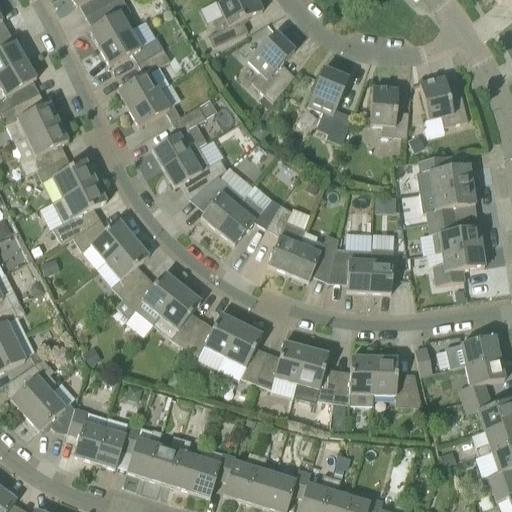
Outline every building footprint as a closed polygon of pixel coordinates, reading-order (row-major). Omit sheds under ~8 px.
[(98,0),(104,9),(120,0),(69,0),(76,11),(95,0),(98,0)] [(98,52),(130,33),(123,20),(130,16),(120,0),(104,9),(111,20),(87,34),(98,52)] [(254,0),(233,0),(232,0),(216,8),(221,19),(213,23),(218,35),(207,40),(213,52),(247,36),(242,24),(261,15),(254,0)] [(137,68),(162,53),(156,42),(140,51),(130,33),(98,52),(109,71),(130,58),(137,68)] [(275,37),(261,51),(248,65),(260,77),(251,86),(271,105),(287,88),(274,75),(293,55),(275,37)] [(0,78),(25,64),(14,46),(0,54),(0,78)] [(127,113),(158,95),(147,77),(169,64),(162,53),(137,68),(143,79),(116,95),(127,113)] [(1,117),(33,100),(27,88),(35,83),(25,64),(0,78),(0,114),(1,116),(1,117)] [(323,72),(315,91),(307,111),(322,117),(315,133),(327,138),(325,143),(339,149),(351,121),(334,114),(347,82),(323,72)] [(418,88),(427,125),(441,121),(443,131),(467,126),(461,101),(449,104),(443,82),(418,88)] [(371,92),(370,112),(369,130),(382,131),(382,140),(405,141),(408,117),(395,116),(397,94),(371,92)] [(171,127),(180,122),(173,110),(169,112),(158,95),(127,113),(138,131),(164,116),(171,127)] [(265,111),(270,105),(262,97),(256,102),(265,111)] [(14,147),(58,126),(49,107),(39,111),(33,100),(1,117),(6,128),(5,129),(14,147)] [(162,173),(198,152),(187,133),(195,129),(205,123),(197,111),(180,122),(171,127),(178,138),(151,154),(162,173)] [(265,139),(264,129),(259,125),(251,135),(261,144),(265,139)] [(19,167),(35,159),(41,172),(60,162),(55,151),(67,145),(58,126),(14,147),(20,158),(19,167)] [(423,150),(417,139),(408,144),(414,155),(423,150)] [(208,170),(198,152),(162,173),(174,192),(185,185),(197,198),(216,180),(217,180),(225,173),(219,163),(208,170)] [(419,197),(471,189),(468,169),(446,173),(444,161),(417,166),(419,177),(416,177),(419,197)] [(61,203),(94,186),(84,165),(66,174),(60,162),(41,172),(36,174),(36,175),(41,186),(51,181),(60,202),(61,203)] [(242,202),(217,180),(216,180),(197,198),(208,211),(200,221),(217,235),(237,211),(236,210),(242,202)] [(73,242),(95,227),(87,216),(105,207),(94,186),(61,203),(60,202),(52,206),(61,227),(52,233),(62,248),(72,242),(73,242)] [(314,197),(318,190),(308,186),(305,193),(314,197)] [(426,228),(454,223),(452,212),(474,209),(471,189),(419,197),(422,218),(425,217),(426,227),(426,228)] [(394,217),(395,201),(375,200),(374,216),(394,217)] [(265,234),(280,210),(271,204),(253,225),(237,211),(217,235),(234,249),(253,226),(265,234)] [(300,246),(305,235),(285,227),(290,216),(280,210),(265,234),(279,240),(274,251),(267,270),(287,278),(300,246)] [(440,257),(480,251),(477,231),(455,235),(454,223),(426,228),(428,239),(437,238),(440,257)] [(104,267),(133,243),(118,225),(102,238),(95,227),(73,242),(81,255),(89,249),(104,267)] [(316,244),(313,251),(300,246),(287,278),(308,286),(313,274),(330,278),(336,253),(337,243),(326,239),(322,247),(316,244)] [(122,303),(141,283),(132,274),(148,261),(133,243),(104,267),(119,285),(110,292),(122,303)] [(480,251),(440,257),(441,269),(432,270),(435,290),(463,286),(461,274),(483,271),(480,251)] [(37,253),(29,257),(33,264),(41,260),(37,253)] [(370,255),(345,254),(336,253),(330,278),(346,282),(346,295),(368,297),(370,255)] [(370,255),(368,297),(390,298),(392,254),(370,253),(370,255)] [(57,274),(53,263),(40,267),(43,278),(57,274)] [(160,319),(182,292),(163,277),(151,293),(141,283),(122,303),(115,311),(122,318),(127,323),(134,314),(152,329),(160,319)] [(41,294),(37,284),(33,286),(30,293),(33,298),(41,294)] [(184,352),(199,329),(187,322),(200,306),(182,292),(160,319),(178,332),(170,343),(184,352)] [(0,316),(19,307),(13,294),(1,300),(0,298),(0,316)] [(457,307),(466,305),(464,294),(455,296),(457,307)] [(0,352),(17,344),(7,325),(16,321),(17,322),(24,319),(19,307),(0,316),(0,352)] [(224,361),(240,329),(219,318),(210,336),(199,329),(184,352),(198,361),(203,351),(224,361)] [(255,387),(264,362),(252,357),(261,339),(240,329),(224,361),(244,371),(239,381),(255,387)] [(450,373),(464,370),(498,362),(493,340),(445,351),(450,373)] [(17,344),(0,352),(0,376),(27,363),(25,360),(17,344)] [(295,388),(305,353),(282,347),(277,366),(264,362),(255,387),(270,393),(273,382),(295,388)] [(98,362),(92,352),(83,357),(89,368),(98,362)] [(432,378),(430,372),(426,352),(413,355),(419,381),(432,378)] [(332,407),(336,380),(322,378),(327,358),(305,353),(295,388),(318,394),(315,404),(332,407)] [(33,369),(43,363),(38,354),(29,359),(33,369)] [(372,400),(373,362),(349,362),(349,381),(336,380),(332,407),(344,409),(348,410),(370,410),(371,400),(372,400)] [(373,362),(372,400),(374,400),(392,401),(395,401),(394,410),(420,411),(415,385),(415,383),(396,383),(396,363),(373,362)] [(462,408),(486,399),(483,388),(504,383),(498,362),(464,370),(469,390),(457,394),(462,408)] [(24,419),(50,395),(36,379),(40,375),(42,377),(49,370),(43,363),(33,369),(9,386),(18,396),(10,403),(24,419)] [(67,438),(74,412),(69,407),(65,411),(50,395),(24,419),(38,435),(47,427),(52,433),(67,438)] [(484,435),(511,425),(511,410),(509,403),(490,410),(486,399),(462,408),(465,418),(477,414),(484,435)] [(333,418),(345,419),(345,410),(332,410),(332,418),(333,418)] [(93,467),(104,431),(85,426),(88,416),(74,412),(67,438),(78,441),(72,460),(93,467)] [(253,431),(255,424),(247,421),(244,428),(253,431)] [(480,460),(490,457),(511,448),(511,425),(484,435),(487,446),(488,448),(475,452),(478,460),(480,460)] [(131,457),(136,441),(139,431),(127,427),(124,437),(104,431),(93,467),(114,473),(120,454),(131,457)] [(157,448),(161,437),(152,434),(148,445),(136,441),(131,457),(125,476),(146,483),(157,448)] [(167,489),(181,443),(173,440),(169,451),(157,448),(146,483),(167,489)] [(188,495),(199,460),(187,456),(190,445),(181,443),(167,489),(188,495)] [(490,492),(511,484),(511,473),(511,472),(511,448),(490,457),(497,476),(486,480),(477,483),(481,494),(490,492)] [(226,486),(232,464),(234,459),(221,456),(219,466),(199,460),(188,495),(209,502),(215,482),(226,486)] [(243,506),(257,459),(248,456),(244,468),(232,464),(226,486),(222,499),(243,506)] [(454,466),(450,456),(439,459),(443,470),(454,466)] [(264,511),(274,476),(262,473),(265,461),(257,459),(243,506),(264,511)] [(296,500),(304,474),(298,472),(294,483),(274,476),(264,511),(263,511),(286,511),(291,499),(296,500)] [(321,511),(331,481),(323,479),(319,490),(307,487),(310,476),(304,474),(296,500),(301,502),(298,511),(321,511)] [(339,484),(342,477),(335,475),(332,482),(339,484)] [(344,511),(348,499),(336,495),(339,484),(331,481),(321,511),(344,511)] [(511,511),(511,484),(490,492),(494,505),(506,501),(511,511)] [(0,511),(9,511),(15,505),(0,492),(0,511)] [(373,511),(376,503),(371,501),(369,506),(349,499),(348,499),(344,511),(373,511)] [(401,511),(402,511),(393,508),(391,511),(380,511),(383,504),(376,503),(373,511),(401,511)]
